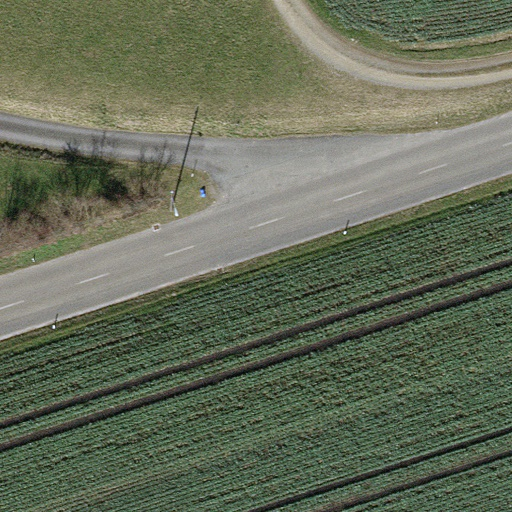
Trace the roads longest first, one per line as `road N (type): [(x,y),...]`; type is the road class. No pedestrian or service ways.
road 1 (tertiary): [(511,144),(0,308)]
road 2 (track): [(0,124),(50,138),(244,153),(355,197)]
road 3 (track): [(511,66),(418,77),(357,66),(312,36),(290,0)]
